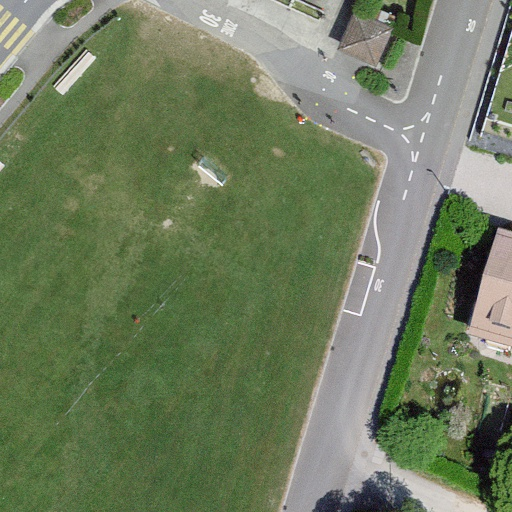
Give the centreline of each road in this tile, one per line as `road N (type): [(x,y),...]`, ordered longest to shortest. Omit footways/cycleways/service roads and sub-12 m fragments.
road 1 (residential): [(424,138),(324,465)]
road 2 (residential): [(185,0),(357,112),(424,138)]
road 3 (residential): [(466,0),(424,138)]
road 4 (residential): [(324,465),(450,511)]
